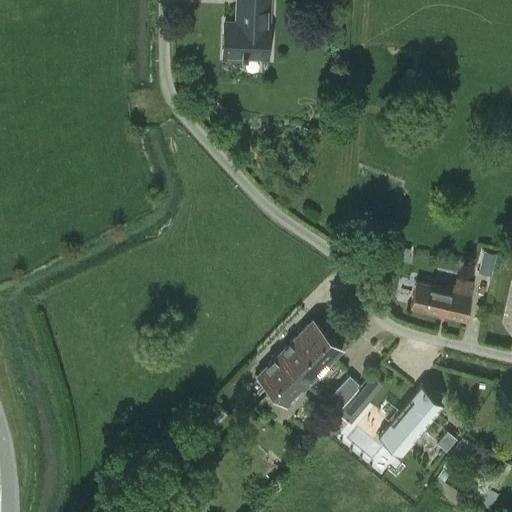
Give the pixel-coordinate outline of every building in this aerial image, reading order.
[(269,0),(242,0),(242,22),(225,21),(223,58),(246,59),(246,56),(267,57),(269,0)] [(484,250),(479,271),(491,274),(496,252),(484,250)] [(416,280),(410,305),(466,318),(474,282),(456,278),(455,282),(451,281),(449,288),(416,280)] [(258,373),(272,387),(272,386),(326,332),(312,318),(258,373)] [(272,386),(275,390),(274,392),(284,402),(286,401),(287,402),(290,399),(292,401),(304,388),(303,387),(342,347),(326,332),(272,386)] [(324,399),(337,412),(358,387),(356,385),(358,382),(349,373),(324,399)] [(354,394),(365,403),(382,383),(371,374),(354,394)] [(443,402),(420,382),(377,433),(400,453),(443,402)] [(216,401),(187,431),(199,442),(228,413),(216,401)] [(447,429),(436,442),(446,449),(456,437),(447,429)]
